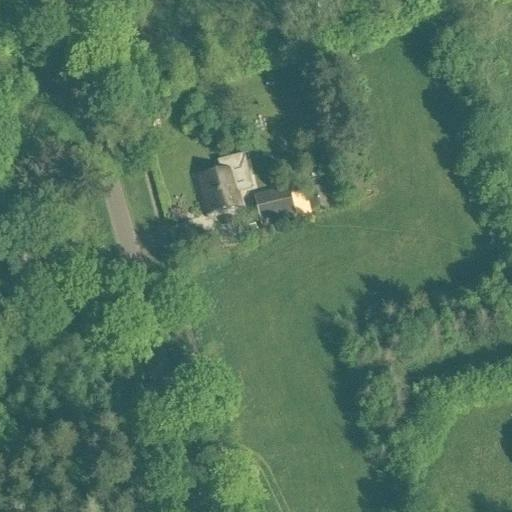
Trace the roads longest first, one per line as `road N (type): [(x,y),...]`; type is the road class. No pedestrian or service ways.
road 1 (unclassified): [(197,511),(82,80),(82,0)]
road 2 (track): [(89,107),(422,0)]
road 3 (track): [(0,200),(50,90),(82,80)]
